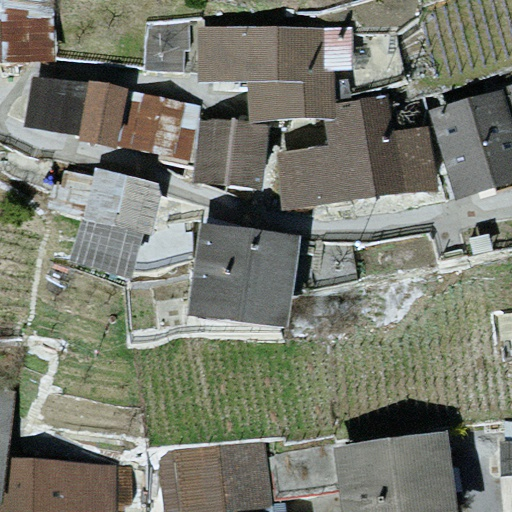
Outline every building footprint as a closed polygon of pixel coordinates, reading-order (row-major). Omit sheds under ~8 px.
[(0,0),(0,51),(44,48),(40,0),(0,0)] [(354,22),(203,22),(204,79),(253,82),(335,75),(355,79),(354,22)] [(340,117),(335,75),(253,82),(256,124),(279,124),(340,117)] [(143,95),(36,77),(27,129),(134,146),(143,95)] [(511,86),(437,108),(463,198),(511,183),(511,86)] [(423,101),(340,117),(345,140),(301,148),(313,208),(439,184),(423,101)] [(279,124),(256,124),(195,122),(193,184),(277,187),(279,124)] [(153,232),(84,217),(74,260),(144,275),(153,232)] [(298,238),(201,227),(190,316),(287,327),(298,238)] [(13,456),(20,383),(0,381),(0,509),(11,510),(13,456)] [(511,425),(507,426),(508,448),(503,448),(506,508),(511,508),(511,425)] [(464,511),(456,438),(340,451),(346,511),(464,511)] [(276,511),(269,444),(176,455),(183,511),(276,511)] [(112,511),(115,460),(13,456),(11,510),(0,509),(0,511),(112,511)]
